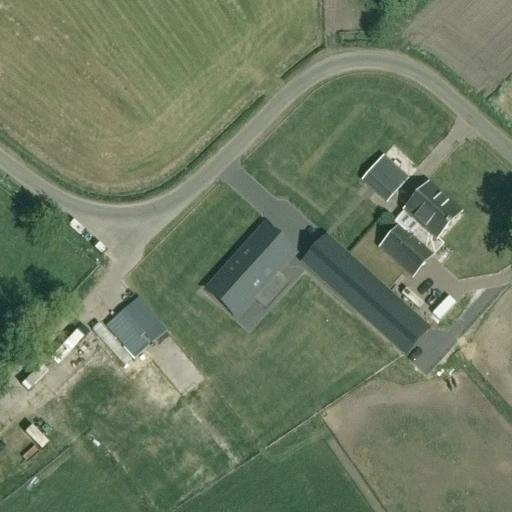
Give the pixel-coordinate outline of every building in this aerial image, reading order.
[(383,159),(361,183),(386,206),(408,182),(383,159)] [(432,236),(433,237),(437,240),(460,215),(428,186),(405,211),(420,225),(416,230),(425,238),(427,236),(430,239),(432,236)] [(320,192),(314,202),(339,216),(345,207),(320,192)] [(422,249),(433,237),(432,236),(430,239),(427,236),(425,238),(416,230),(409,237),(399,228),(381,249),(413,277),(431,257),(422,249)] [(223,273),(225,275),(213,289),(240,313),(288,259),(262,234),(240,259),(237,257),(223,273)] [(325,280),(404,351),(425,327),(347,256),(325,280)] [(140,302),(130,310),(157,342),(166,334),(140,302)] [(146,351),(119,320),(109,328),(137,359),(146,351)] [(251,364),(242,374),(270,402),(279,393),(251,364)] [(286,399),(277,404),(291,430),(300,425),(286,399)] [(271,438),(278,433),(265,416),(258,421),(271,438)] [(23,462),(33,473),(46,461),(35,450),(23,462)]
